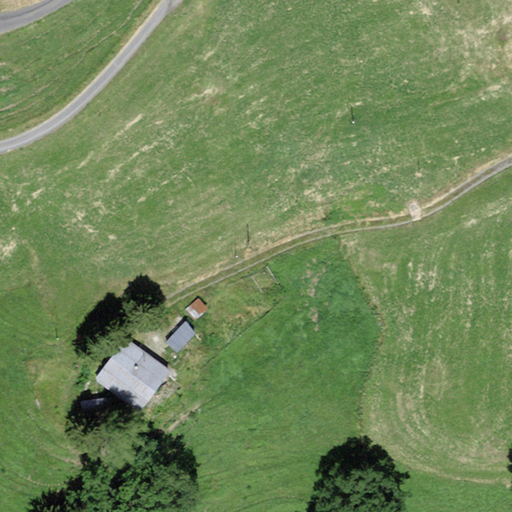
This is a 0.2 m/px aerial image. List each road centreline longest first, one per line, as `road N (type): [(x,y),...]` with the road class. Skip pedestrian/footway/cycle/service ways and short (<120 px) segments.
road 1 (unclassified): [(140,333),(158,302),(197,282),(311,236),(418,215),(511,159)]
road 2 (unclassified): [(171,0),(74,111),(0,149)]
